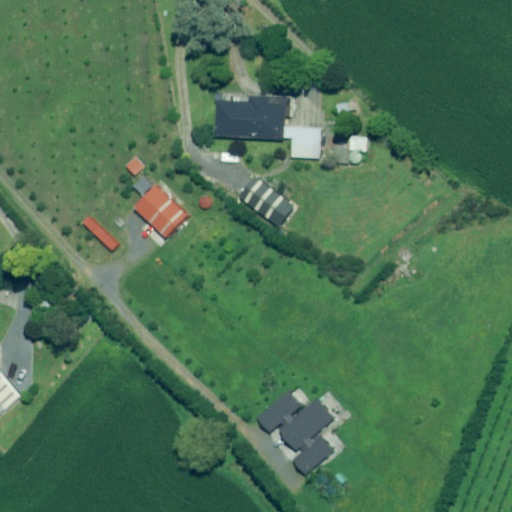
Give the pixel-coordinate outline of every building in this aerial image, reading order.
[(302,126),(290,126),(291,104),(275,103),(276,97),(255,96),(255,100),(246,99),(246,102),(223,101),(221,137),(289,140),(297,140),(296,159),(328,160),(330,127),(302,126)] [(354,103),(340,106),(342,116),(356,113),(354,103)] [(373,138),(363,137),(362,152),(372,153),(373,138)] [(301,207),(260,177),(245,198),(285,227),(301,207)] [(33,338),(44,344),(47,338),(56,324),(41,316),(33,329),(36,331),(33,338)] [(0,416),(8,410),(0,400),(0,416)]
